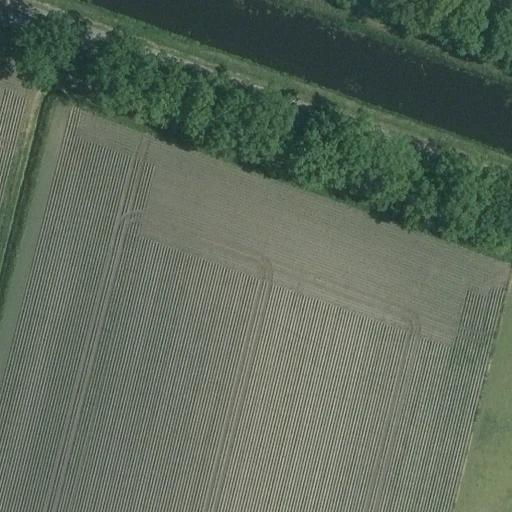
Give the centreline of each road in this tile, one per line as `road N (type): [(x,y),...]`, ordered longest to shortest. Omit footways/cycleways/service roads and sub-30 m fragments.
road 1 (tertiary): [(511,191),(0,10)]
road 2 (unclassified): [(511,57),(351,0)]
